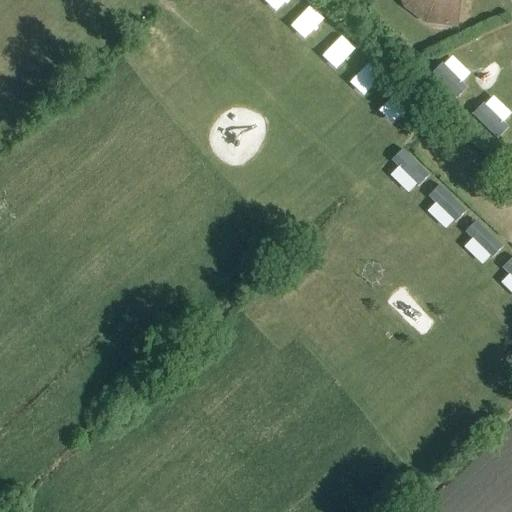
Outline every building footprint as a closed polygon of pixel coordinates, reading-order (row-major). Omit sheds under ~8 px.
[(271,0),(282,10),(291,0),(271,0)] [(398,0),(402,9),(424,25),(457,30),(459,0),(398,0)] [(311,38),(328,18),(313,5),(295,25),(311,38)] [(326,54),(342,68),(360,48),(344,34),(326,54)] [(465,82),(476,72),(458,53),(448,63),(465,82)] [(368,94),(387,77),(373,62),(355,80),(368,94)] [(403,91),(384,108),(398,123),(416,105),(403,91)] [(505,134),(511,122),(511,103),(493,92),(478,118),(505,134)] [(409,146),(397,159),(404,166),(396,173),(416,193),(436,173),(409,146)] [(447,182),(435,193),(443,201),(433,210),(452,230),(473,210),(447,182)] [(471,230),(478,237),(470,245),(489,265),(510,245),(484,218),(471,230)]
